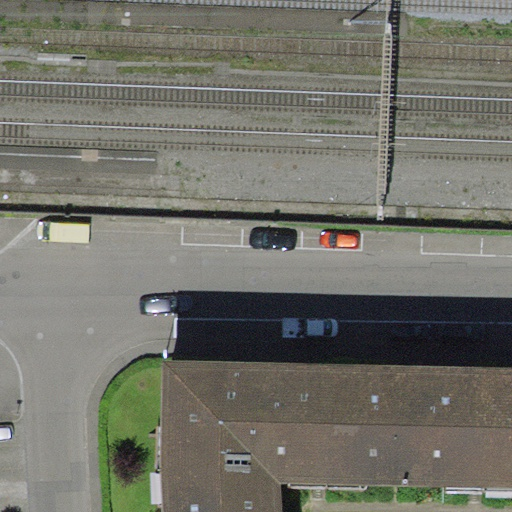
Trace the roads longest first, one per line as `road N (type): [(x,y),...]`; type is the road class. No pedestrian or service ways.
road 1 (residential): [(57,293),(83,287),(511,294)]
road 2 (residential): [(57,293),(61,511)]
